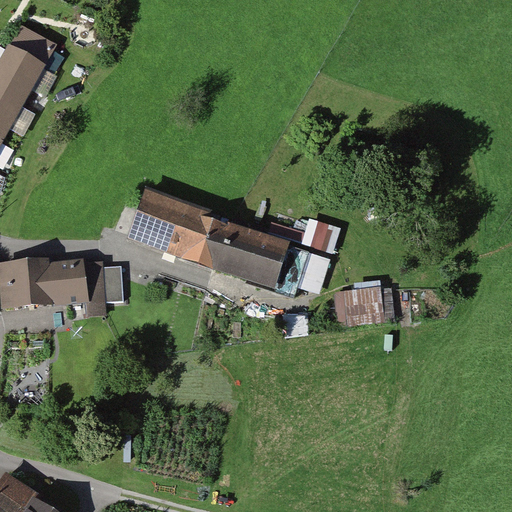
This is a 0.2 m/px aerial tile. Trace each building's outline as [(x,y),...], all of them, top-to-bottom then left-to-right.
[(56,57),(25,38),(0,77),(0,166),(10,150),(1,145),(56,57)] [(136,220),(128,243),(167,257),(213,274),(229,227),(232,221),(147,191),(136,220)] [(275,223),(271,234),(302,244),(306,233),(275,223)] [(229,227),(213,274),(275,294),(290,247),(229,227)] [(52,265),(1,271),(5,309),(111,298),(111,291),(128,289),(126,265),(52,273),(52,265)] [(397,287),(343,290),(345,328),(399,325),(397,287)] [(2,482),(0,480),(0,511),(59,511),(6,475),(2,482)]
